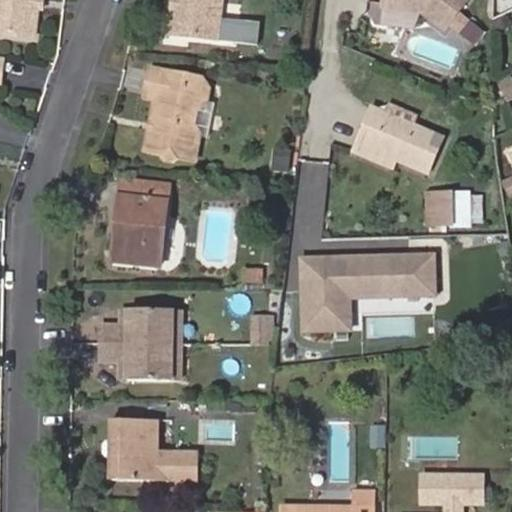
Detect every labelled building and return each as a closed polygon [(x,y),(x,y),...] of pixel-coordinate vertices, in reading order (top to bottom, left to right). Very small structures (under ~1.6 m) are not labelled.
[(0,0),(0,31),(43,36),(46,7),(49,8),(49,0),(0,0)] [(193,15),(188,20),(188,43),(235,44),(236,0),(189,0),(189,4),(193,4),(193,15)] [(384,0),(383,13),(421,18),(445,35),(470,2),(467,0),(384,0)] [(0,82),(8,84),(10,58),(0,56),(0,82)] [(221,102),(207,81),(207,82),(158,76),(156,106),(165,107),(163,130),(169,131),(168,139),(162,138),(161,157),(177,159),(181,166),(189,167),(194,162),(213,162),(215,131),(209,125),(209,115),(220,110),(221,102)] [(210,78),(207,81),(221,102),(222,94),(210,78)] [(430,175),(444,139),(415,126),(418,118),(391,107),(388,116),(374,110),(357,153),(394,169),(398,161),(430,175)] [(141,201),(142,188),(125,186),(123,199),(141,201)] [(129,222),(123,264),(164,270),(172,191),(142,188),(141,201),(123,199),(120,221),(129,222)] [(454,227),(453,197),(428,197),(430,228),(454,227)] [(115,263),(123,264),(129,222),(120,221),(115,263)] [(435,253),(301,258),(304,332),(353,331),(352,298),(437,295),(435,253)] [(275,272),(260,272),(260,286),(276,285),(275,272)] [(172,348),(172,311),(130,310),(131,319),(122,319),(122,328),(102,329),(101,363),(121,363),(121,375),(130,375),(129,385),(172,385),(172,348)] [(131,319),(130,310),(122,310),(122,319),(131,319)] [(184,311),(172,311),(172,348),(184,348),(184,311)] [(257,351),(277,351),(277,323),(257,323),(257,351)] [(184,348),(172,348),(172,385),(183,385),(184,348)] [(121,385),(129,385),(130,375),(121,375),(121,385)] [(121,463),(114,463),(114,485),(203,487),(204,459),(176,457),(161,456),(162,425),(115,423),(115,445),(122,446),(121,463)]
